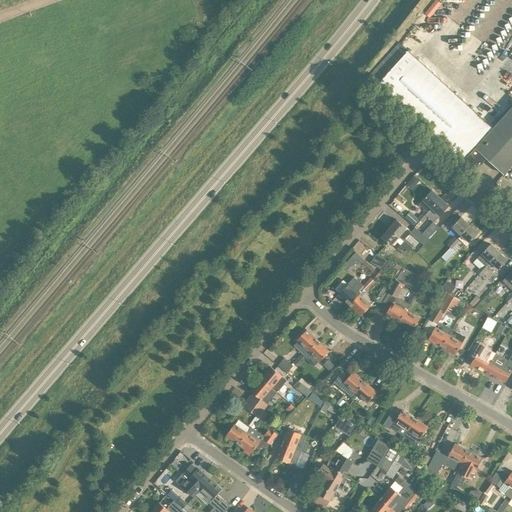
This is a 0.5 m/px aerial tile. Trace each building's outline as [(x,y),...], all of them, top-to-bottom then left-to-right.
[(430,18),(441,4),(436,0),(435,0),(425,14),(430,18)] [(511,47),(499,69),(484,93),(506,114),(511,108),(511,47)] [(460,165),(493,127),(408,48),(375,87),(460,165)] [(504,175),(511,167),(511,166),(511,108),(506,114),(464,160),(476,171),(487,159),(504,175)] [(418,218),(420,220),(431,208),(440,198),(432,190),(422,200),(423,201),(419,205),(425,211),(418,218)] [(423,223),(430,214),(436,220),(449,206),(440,198),(431,208),(420,220),(423,223)] [(461,235),(470,225),(461,217),(452,227),(461,235)] [(406,239),(410,234),(411,232),(407,229),(397,220),(389,228),(400,237),(404,241),(402,243),(406,247),(410,243),(406,239)] [(422,234),(429,240),(439,228),(434,223),(433,222),(422,234)] [(470,225),(461,235),(469,243),(479,233),(470,225)] [(400,237),(389,228),(381,237),(392,247),(400,237)] [(415,228),(411,232),(410,234),(424,246),(429,240),(422,234),(415,228)] [(452,250),(455,246),(451,242),(447,245),(450,248),(452,250)] [(406,247),(402,243),(397,249),(406,256),(414,246),(410,243),(406,247)] [(477,259),(483,265),(484,265),(486,267),(490,262),(499,252),(490,244),(477,259)] [(455,253),(452,250),(450,248),(442,257),(447,262),(455,253)] [(499,252),(490,262),(499,270),(508,260),(499,252)] [(356,261),(357,259),(360,256),(356,253),(352,257),(356,261)] [(381,269),(388,260),(376,253),(371,262),(381,269)] [(404,269),(390,261),(385,269),(390,273),(394,268),(401,273),(404,269)] [(347,263),(343,267),(347,271),(351,267),(347,263)] [(488,269),(486,267),(484,265),(483,265),(480,268),(485,273),(488,269)] [(481,277),(485,273),(480,268),(476,273),(481,277)] [(404,286),(403,286),(411,272),(404,269),(401,273),(396,282),(389,294),(397,298),(404,286)] [(511,270),(502,282),(511,291),(511,270)] [(350,305),(359,294),(364,290),(362,288),(364,286),(354,277),(348,284),(338,294),(350,305)] [(366,283),(370,287),(375,282),(371,278),(366,283)] [(450,294),(455,288),(446,281),(441,287),(450,294)] [(364,290),(366,291),(370,287),(366,283),(364,286),(362,288),(364,290)] [(381,303),(389,290),(383,286),(375,299),(381,303)] [(444,293),(434,287),(429,294),(434,298),(435,297),(438,298),(438,297),(441,298),(444,293)] [(437,308),(430,320),(437,324),(444,314),(446,315),(450,309),(454,311),(450,318),(454,320),(453,322),(458,325),(461,320),(459,318),(460,315),(459,315),(465,304),(448,293),(446,292),(437,308)] [(371,306),(359,294),(350,305),(362,316),(371,306)] [(477,296),(470,304),(473,307),(480,299),(477,296)] [(386,315),(399,322),(406,310),(407,308),(409,305),(407,303),(400,299),(397,304),(393,302),(386,315)] [(421,318),(406,310),(399,322),(413,331),(421,318)] [(492,333),(493,330),(497,323),(490,319),(484,328),(492,333)] [(455,331),(458,325),(453,322),(449,328),(452,329),(442,347),(456,355),(463,343),(466,337),(455,331)] [(500,334),(504,327),(497,323),(493,330),(500,334)] [(442,347),(452,329),(449,328),(442,324),(437,328),(435,327),(428,339),(442,347)] [(504,327),(500,333),(505,336),(508,332),(507,332),(508,331),(509,329),(505,326),(504,327)] [(309,351),(318,341),(307,330),(297,340),(309,351)] [(318,341),(309,351),(320,362),(330,352),(318,341)] [(484,372),(492,359),(478,351),(471,364),(484,372)] [(499,378),(506,382),(511,371),(511,355),(509,361),(495,353),(492,359),(484,372),(498,380),(499,378)] [(301,363),(306,358),(302,355),(297,359),(301,363)] [(291,370),(292,369),(294,366),(284,358),(278,365),(288,373),(291,370)] [(293,363),(295,365),(297,367),(301,363),(297,359),(293,363)] [(329,372),(335,366),(328,359),(323,365),(329,372)] [(261,379),(277,392),(287,381),(282,377),(283,376),(271,367),(261,379)] [(352,398),(355,394),(356,394),(365,383),(352,372),(343,384),(348,387),(344,391),(352,398)] [(267,405),(277,392),(261,379),(251,391),(254,394),(251,399),(265,409),(268,405),(267,405)] [(324,380),(313,392),(321,397),(331,386),(324,380)] [(312,391),(298,381),(294,386),(307,397),(312,391)] [(377,393),(365,383),(356,394),(368,404),(377,393)] [(325,400),(320,397),(316,403),(321,406),(325,400)] [(244,406),(257,416),(253,421),(257,424),(261,419),(259,417),(265,409),(251,399),(250,399),(249,399),(244,406)] [(328,409),(335,414),(338,409),(326,402),(322,408),(327,411),(328,409)] [(289,413),(294,408),(291,405),(286,410),(289,413)] [(259,417),(261,419),(264,421),(269,414),(264,410),(259,417)] [(401,435),(398,440),(402,443),(406,438),(404,436),(407,431),(415,419),(402,410),(396,419),(390,415),(383,426),(390,430),(391,428),(401,435)] [(356,424),(341,415),(334,426),(349,435),(356,424)] [(415,419),(407,431),(409,432),(421,440),(429,428),(415,419)] [(254,429),(257,424),(253,421),(249,426),(254,429)] [(239,445),(247,433),(234,424),(226,435),(239,445)] [(366,431),(362,427),(358,433),(362,436),(366,431)] [(252,454),(260,443),(263,439),(264,437),(251,428),(247,433),(239,445),(252,454)] [(282,443),(296,448),(302,434),(288,429),(282,443)] [(270,444),(278,434),(271,430),(270,431),(268,430),(265,435),(267,437),(264,440),(270,444)] [(378,467),(390,446),(378,439),(367,460),(378,467)] [(295,449),(296,448),(282,443),(277,458),(296,466),(301,452),(298,450),(295,449)] [(455,444),(448,457),(461,464),(462,464),(469,451),(455,444)] [(387,473),(392,464),(395,460),(399,453),(390,446),(378,467),(387,473)] [(336,451),(327,465),(332,469),(333,468),(345,475),(353,462),(342,455),(342,454),(336,451)] [(446,456),(437,451),(428,469),(437,474),(446,456)] [(462,464),(461,464),(456,472),(472,480),(483,459),(469,451),(462,464)] [(395,460),(402,464),(412,471),(417,463),(399,453),(395,460)] [(420,463),(421,464),(425,467),(431,458),(425,455),(420,463)] [(176,460),(172,464),(178,470),(182,465),(176,460)] [(332,469),(327,465),(323,463),(316,475),(325,481),(327,483),(324,488),(320,495),(329,501),(345,475),(333,468),(332,469)] [(194,497),(200,490),(210,479),(198,468),(197,470),(191,465),(182,475),(187,480),(182,486),(194,497)] [(497,485),(506,472),(499,467),(491,481),(492,482),(490,484),(491,485),(485,493),(488,495),(496,484),(497,485)] [(511,471),(504,482),(499,490),(505,495),(511,500),(511,498),(511,471)] [(222,490),(210,479),(200,490),(211,500),(209,503),(214,508),(210,511),(225,511),(230,507),(217,495),(222,490)] [(286,485),(280,481),(277,486),(282,490),(286,485)] [(380,499),(391,508),(396,511),(400,511),(403,508),(413,497),(414,497),(417,493),(412,489),(409,493),(402,488),(398,493),(390,487),(380,499)] [(476,503),(483,493),(478,490),(470,491),(467,496),(476,503)] [(484,494),(478,504),(482,506),(488,497),(484,494)] [(181,498),(176,503),(183,509),(187,503),(181,498)] [(371,511),(387,511),(391,508),(380,499),(370,511),(371,511)] [(490,508),(488,510),(490,511),(502,511),(506,508),(509,502),(505,499),(496,511),(490,508)] [(170,511),(171,511),(159,502),(151,511),(170,511)]
